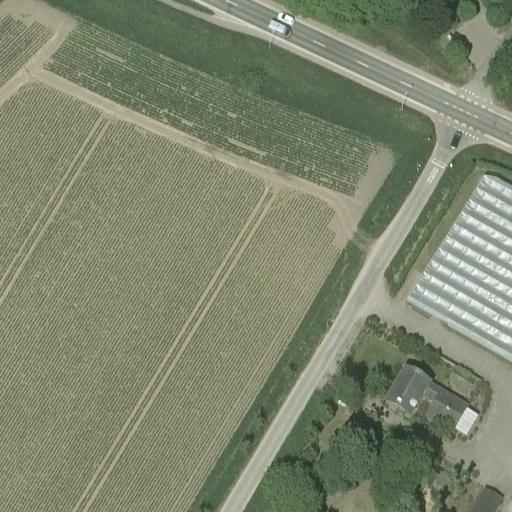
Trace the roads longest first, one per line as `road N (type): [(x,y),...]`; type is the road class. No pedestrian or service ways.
road 1 (unclassified): [(230,511),(464,114)]
road 2 (secondary): [(464,114),(224,0)]
